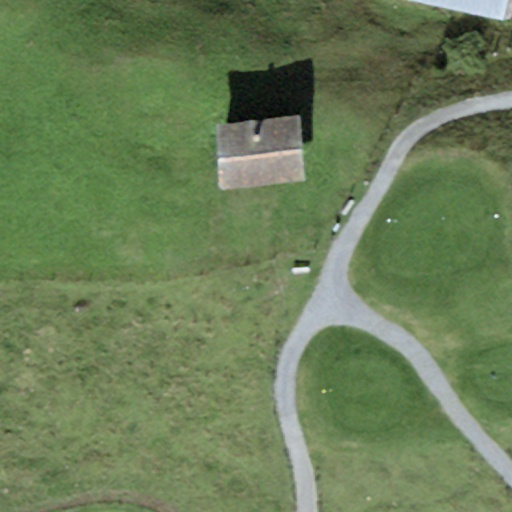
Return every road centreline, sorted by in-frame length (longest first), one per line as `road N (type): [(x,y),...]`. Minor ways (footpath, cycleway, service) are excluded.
road 1 (track): [(511,103),(457,112),(405,137),(296,340),(282,370),(302,511)]
road 2 (track): [(322,290),(414,356),(511,482)]
